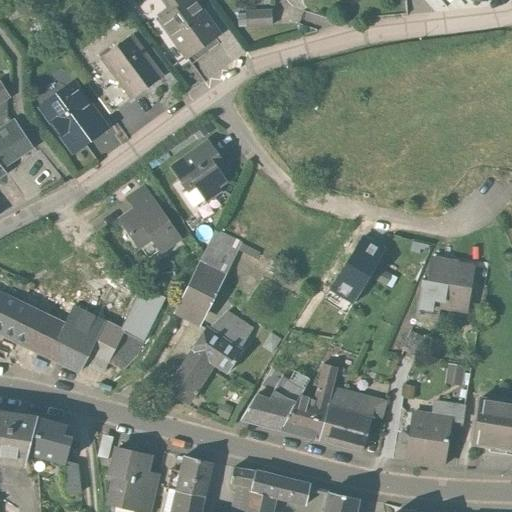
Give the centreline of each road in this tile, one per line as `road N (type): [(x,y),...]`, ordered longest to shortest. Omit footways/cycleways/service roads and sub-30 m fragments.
road 1 (residential): [(0,389),(376,483),(511,491)]
road 2 (residential): [(215,93),(274,179),(302,199),(441,225),(510,193)]
road 3 (residential): [(215,93),(280,56),(372,32),(511,15)]
road 4 (residential): [(77,189),(215,93)]
